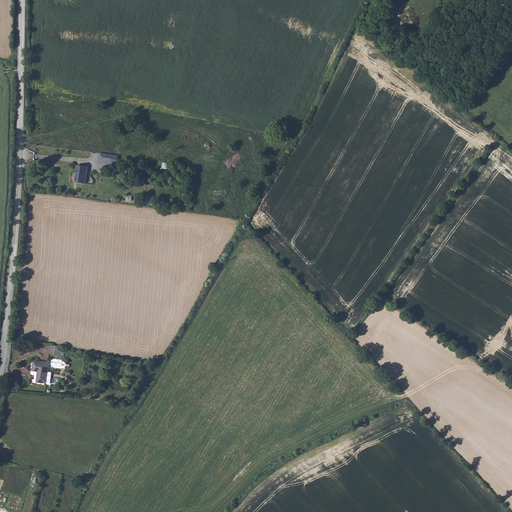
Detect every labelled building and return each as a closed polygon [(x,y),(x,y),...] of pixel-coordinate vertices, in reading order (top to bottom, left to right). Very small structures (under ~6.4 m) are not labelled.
[(107,154),(100,153),(99,161),(106,162),(107,154)] [(77,180),(87,181),(88,164),(79,163),(77,180)] [(63,354),(64,345),(52,344),(51,353),(63,354)] [(35,367),(50,369),(51,362),(35,360),(35,367)] [(48,383),(50,369),(35,367),(34,370),(39,371),(39,382),(48,383)]
